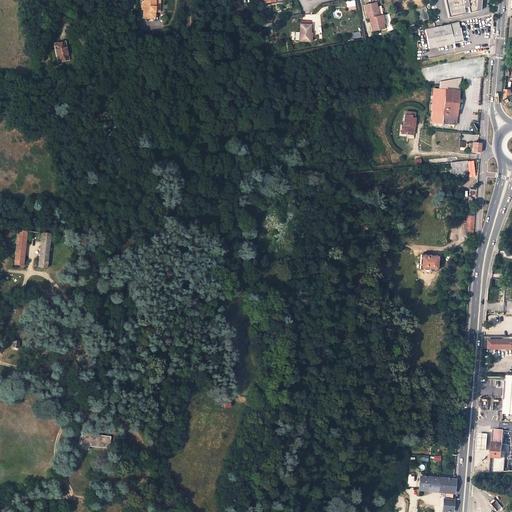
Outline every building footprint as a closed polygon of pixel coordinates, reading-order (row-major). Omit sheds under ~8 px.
[(153,12),(155,12),(160,12),(160,0),(144,0),(144,2),(142,2),(142,9),(144,9),(143,17),(152,18),(153,12)] [(349,11),(357,9),(354,0),(352,0),(346,2),(349,11)] [(445,0),(449,17),(466,13),(464,8),(469,7),(470,12),(480,10),(481,0),(445,0)] [(369,18),(378,16),(376,7),(378,6),(377,3),(376,3),(375,3),(370,4),(364,5),(366,19),(369,18)] [(370,25),(372,32),(384,29),(381,16),(378,16),(369,18),(370,25)] [(429,49),(453,44),(462,42),(459,22),(449,24),(450,25),(425,30),(429,49)] [(311,24),(300,24),(299,40),(311,41),(310,40),(311,33),(313,33),(313,29),(311,28),(311,24)] [(69,44),(60,46),(63,57),(72,54),(69,44)] [(72,54),(63,57),(64,63),(73,61),(72,54)] [(434,110),(432,122),(455,124),(458,91),(435,88),(432,110),(434,110)] [(412,118),(413,115),(407,115),(406,115),(405,123),(403,123),(402,133),(408,134),(408,132),(414,133),(415,129),(413,128),(414,126),(415,126),(416,118),(412,118)] [(472,153),(480,153),(480,147),(481,144),(473,143),(473,145),(472,153)] [(457,157),(421,161),(422,166),(430,165),(443,164),(450,163),(458,162),(457,157)] [(452,174),(469,172),(467,161),(458,162),(450,163),(452,174)] [(474,232),(475,217),(467,216),(465,231),(474,232)] [(18,231),(15,264),(24,265),(27,232),(18,231)] [(42,233),(39,267),(48,268),(51,234),(42,233)] [(437,270),(439,256),(421,254),(420,269),(437,270)] [(511,347),(511,338),(489,338),(489,348),(497,348),(497,347),(511,346),(511,347)] [(492,443),(502,444),(503,431),(493,430),(492,443)] [(487,451),(488,435),(482,434),(478,434),(477,450),(481,451),(487,451)] [(92,439),(92,437),(80,436),(79,443),(77,443),(77,446),(78,446),(78,451),(87,453),(88,450),(106,452),(108,441),(92,439)] [(502,451),(502,444),(492,443),(490,472),(504,472),(505,459),(505,451),(502,451)] [(448,511),(451,481),(418,478),(416,491),(442,492),(440,511),(448,511)]
